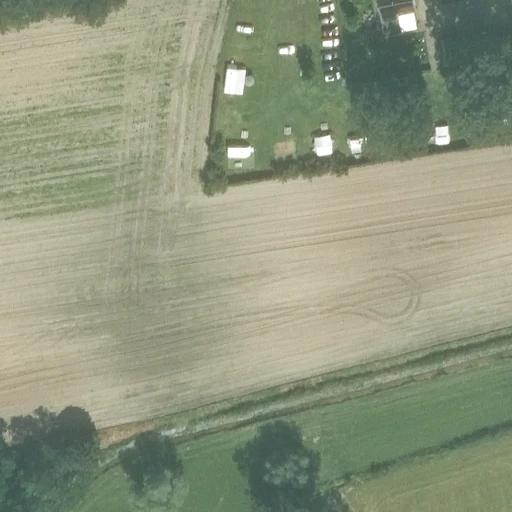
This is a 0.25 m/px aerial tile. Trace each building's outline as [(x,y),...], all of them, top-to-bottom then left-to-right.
[(417,8),(415,0),(378,0),(386,34),(402,30),(398,12),(417,8)] [(240,42),(261,44),(262,29),(241,28),(240,42)] [(494,56),(490,32),(442,40),(446,64),(494,56)] [(254,104),(251,84),(230,87),(233,107),(254,104)] [(238,143),(243,123),(230,120),(225,140),(238,143)] [(434,131),(439,148),(458,143),(454,126),(434,131)] [(400,145),(420,144),(419,131),(399,132),(400,145)] [(360,144),(364,167),(383,164),(380,141),(360,144)] [(240,147),(241,171),(260,170),(260,146),(240,147)]
